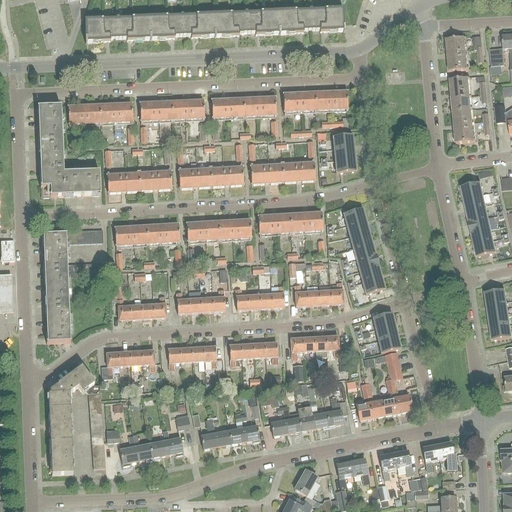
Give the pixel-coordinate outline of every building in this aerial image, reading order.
[(88,41),(351,32),(350,10),(87,19),(88,41)] [(511,38),(502,39),(503,52),(509,51),(510,72),(511,72),(511,38)] [(466,40),(456,41),(446,42),(449,73),(467,72),(467,71),(469,71),(466,40)] [(500,68),(499,52),(489,52),(490,68),(500,68)] [(468,80),(458,81),(449,82),(451,98),(452,114),(461,113),(471,112),(469,96),(468,80)] [(511,88),(502,90),(503,98),(511,97),(511,88)] [(315,104),(315,113),(347,112),(347,94),(331,94),(315,95),(315,104)] [(315,104),(315,95),(283,97),(284,114),(315,113),(315,104)] [(243,110),(244,119),(276,118),(275,100),(259,101),(243,101),(243,110)] [(243,101),(211,103),(212,121),(244,119),(243,110),(243,101)] [(172,113),(172,122),(204,121),(203,103),(187,104),(171,104),(172,113)] [(172,113),(171,104),(139,106),(140,124),(172,122),(172,113)] [(100,117),(100,126),(132,124),(132,106),(116,107),(100,108),(100,117)] [(61,108),(37,110),(37,111),(38,111),(39,145),(45,145),(51,145),(57,145),(62,144),(61,109),(61,108)] [(100,108),(68,109),(68,127),(100,126),(100,117),(100,108)] [(504,109),(494,110),(496,126),(506,125),(504,109)] [(452,114),(455,145),(474,144),(471,112),(461,113),(452,114)] [(153,134),(153,144),(161,144),(161,133),(153,134)] [(334,152),(354,150),(352,138),(332,140),(334,152)] [(64,180),(63,175),(62,144),(57,145),(51,145),(45,145),(39,145),(41,189),(40,189),(40,190),(41,190),(41,199),(64,199),(64,193),(64,187),(64,181),(64,180)] [(335,163),(355,161),(354,150),(334,152),(335,163)] [(356,173),(355,161),(335,163),(336,175),(356,173)] [(314,165),(306,166),(307,184),(315,183),(314,165)] [(298,166),(290,167),(291,185),(299,184),(298,166)] [(306,166),(298,166),(299,184),(307,184),(306,166)] [(282,167),(274,168),(275,186),(283,185),(282,167)] [(290,167),(282,167),(283,185),(291,185),(290,167)] [(266,168),(258,169),(259,187),(267,186),(266,168)] [(274,168),(266,168),(267,186),(275,186),(274,168)] [(235,188),(234,169),(226,170),(227,188),(235,188)] [(242,169),(234,169),(235,188),(243,188),(242,169)] [(259,187),(258,169),(250,169),(251,187),(259,187)] [(219,189),(218,170),(210,171),(211,189),(219,189)] [(226,170),(218,170),(219,189),(227,188),(226,170)] [(203,190),(202,171),(194,172),(195,190),(203,190)] [(210,171),(202,171),(203,190),(211,189),(210,171)] [(187,191),(186,172),(178,173),(179,191),(187,191)] [(194,172),(186,172),(187,191),(195,190),(194,172)] [(99,198),(100,198),(99,174),(98,174),(63,175),(64,180),(64,181),(64,187),(64,193),(64,199),(99,197),(99,198)] [(162,174),(154,175),(155,193),(163,192),(162,174)] [(170,174),(162,174),(163,192),(171,192),(170,174)] [(146,175),(138,176),(139,194),(147,193),(146,175)] [(154,175),(146,175),(147,193),(155,193),(154,175)] [(130,176),(123,177),(124,195),(132,194),(130,176)] [(138,176),(130,176),(132,194),(139,194),(138,176)] [(116,195),(115,177),(107,178),(108,196),(116,195)] [(123,177),(115,177),(116,195),(124,195),(123,177)] [(463,201),(483,197),(480,185),(461,189),(463,201)] [(483,197),(463,201),(466,213),(485,208),(483,197)] [(485,208),(466,213),(468,224),(488,220),(485,208)] [(346,228),(366,223),(362,211),(343,217),(346,228)] [(321,215),(313,216),(315,233),(323,233),(321,215)] [(305,216),(297,217),(299,234),(307,234),(305,216)] [(313,216),(305,216),(307,234),(315,233),(313,216)] [(289,217),(281,218),(283,235),(291,235),(289,217)] [(297,217),(289,217),(291,235),(299,234),(297,217)] [(274,218),(266,219),(267,236),(275,236),(274,218)] [(281,218),(274,218),(275,236),(283,235),(281,218)] [(267,236),(266,219),(258,219),(259,237),(267,236)] [(488,220),(468,224),(471,236),(491,232),(488,220)] [(242,223),(243,241),(251,240),(250,222),(242,223)] [(235,241),(234,223),(226,224),(227,242),(235,241)] [(235,241),(243,241),(242,223),(234,223),(235,241)] [(366,223),(346,228),(349,239),(369,234),(366,223)] [(219,242),(218,224),(210,225),(211,243),(219,242)] [(219,242),(227,242),(226,224),(218,224),(219,242)] [(203,243),(202,225),(194,226),(195,244),(203,243)] [(203,243),(211,243),(210,225),(202,225),(203,243)] [(187,244),(195,244),(194,226),(186,226),(187,244)] [(163,246),(171,245),(170,227),(162,228),(163,246)] [(170,227),(171,245),(179,245),(178,227),(170,227)] [(147,246),(155,246),(154,228),(146,229),(147,246)] [(163,246),(162,228),(154,228),(155,246),(163,246)] [(132,247),(139,247),(138,229),(130,230),(132,247)] [(147,246),(146,229),(138,229),(139,247),(147,246)] [(115,248),(124,248),(122,230),(114,230),(115,248)] [(132,247),(130,230),(122,230),(124,248),(132,247)] [(491,232),(471,236),(473,247),(493,243),(491,232)] [(349,239),(352,251),(372,245),(369,234),(349,239)] [(44,274),(50,274),(56,273),(62,273),(67,273),(67,267),(66,247),(66,237),(65,237),(42,238),(42,239),(43,239),(44,274)] [(2,263),(14,263),(14,242),(1,242),(2,263)] [(493,243),(473,247),(476,259),(496,255),(493,243)] [(356,262),(375,257),(372,245),(352,251),(356,262)] [(356,262),(359,274),(378,268),(375,257),(356,262)] [(381,280),(378,268),(359,274),(362,285),(381,280)] [(62,273),(56,273),(50,274),(44,274),(46,310),(51,310),(57,309),(63,309),(68,309),(68,285),(67,280),(67,273),(62,273)] [(0,277),(0,316),(13,315),(12,277),(0,277)] [(381,280),(362,285),(365,297),(385,291),(381,280)] [(110,284),(110,290),(111,301),(120,300),(119,283),(110,284)] [(330,293),(331,307),(343,306),(342,293),(342,286),(337,286),(337,293),(330,293)] [(307,309),(307,295),(300,295),(299,288),(294,288),(295,296),(295,309),(307,309)] [(271,297),(272,311),(284,310),(283,296),(282,289),(278,289),(278,297),(271,297)] [(249,312),(248,298),(241,299),(240,292),(235,292),(237,313),(249,312)] [(485,295),(486,307),(506,304),(504,292),(485,295)] [(212,301),(213,314),(225,314),(223,293),(219,293),(219,300),(212,301)] [(331,307),(330,293),(318,294),(319,308),(331,307)] [(319,308),(318,294),(307,295),(307,309),(319,308)] [(189,316),(188,302),(181,302),(181,295),(176,296),(177,317),(189,316)] [(260,298),(260,312),(272,311),(271,297),(260,298)] [(260,312),(260,298),(248,298),(249,312),(260,312)] [(153,307),(154,321),(166,320),(165,307),(164,299),(159,300),(160,307),(153,307)] [(201,315),(200,301),(188,302),(189,316),(201,315)] [(200,301),(201,315),(213,314),(212,301),(200,301)] [(130,322),(129,309),(123,309),(122,302),(117,302),(118,309),(117,309),(118,323),(130,322)] [(486,307),(488,319),(508,316),(506,304),(486,307)] [(141,308),(142,322),(154,321),(153,307),(141,308)] [(142,322),(141,308),(129,309),(130,322),(142,322)] [(57,309),(51,310),(46,310),(47,345),(46,345),(46,346),(70,345),(70,344),(69,321),(68,309),(63,309),(57,309)] [(375,333),(395,328),(392,316),(372,320),(375,333)] [(510,327),(508,316),(488,319),(490,330),(510,327)] [(510,327),(490,330),(492,343),(511,340),(510,327)] [(395,328),(375,333),(378,344),(398,339),(395,328)] [(314,340),(315,354),(321,354),(322,359),(327,359),(327,353),(326,339),(314,340)] [(338,339),(326,339),(327,353),(333,353),(334,360),(339,360),(338,353),(339,353),(338,339)] [(398,339),(378,344),(381,356),(400,351),(398,339)] [(314,340),(302,341),(303,355),(315,354),(314,340)] [(303,355),(302,341),(290,342),(291,355),(292,363),(297,362),(296,355),(303,355)] [(276,345),(265,346),(266,360),(272,360),(273,367),(278,366),(276,345)] [(266,360),(265,346),(253,347),(254,361),(266,360)] [(253,347),(241,348),(242,361),(254,361),(253,347)] [(242,361),(241,348),(229,348),(230,362),(230,369),(235,369),(235,364),(235,362),(242,361)] [(203,350),(204,364),(211,363),(211,370),(216,370),(216,364),(215,349),(203,350)] [(191,351),(192,364),(198,364),(199,373),(205,373),(204,364),(203,350),(191,351)] [(180,365),(179,351),(168,352),(169,373),(174,373),(173,366),(180,365)] [(191,351),(179,351),(180,365),(192,364),(191,351)] [(154,353),(142,354),(143,368),(149,367),(150,374),(155,374),(154,367),(154,353)] [(142,354),(130,355),(131,368),(143,368),(142,354)] [(119,369),(118,355),(106,356),(107,370),(101,370),(102,382),(113,381),(112,377),(112,370),(119,369)] [(130,355),(118,355),(119,369),(131,368),(130,355)] [(386,364),(398,362),(396,355),(384,358),(386,364)] [(399,368),(398,362),(386,364),(387,370),(399,368)] [(294,385),(303,385),(302,368),(293,369),(294,385)] [(387,370),(389,377),(401,374),(399,368),(387,370)] [(70,412),(69,396),(78,390),(82,395),(85,393),(94,386),(81,369),(58,386),(58,387),(50,393),(50,397),(48,397),(49,413),(70,412)] [(350,390),(359,389),(358,382),(349,383),(350,390)] [(100,396),(94,386),(85,393),(88,397),(100,396)] [(361,388),(362,394),(371,393),(369,386),(368,386),(365,387),(361,388)] [(387,389),(388,395),(392,395),(396,416),(412,413),(409,398),(398,400),(397,393),(396,393),(395,387),(387,389)] [(371,393),(362,394),(363,401),(372,399),(371,393)] [(381,403),(384,419),(396,416),(392,395),(388,395),(380,397),(381,403)] [(279,409),(277,400),(259,404),(260,409),(271,406),(272,410),(279,409)] [(348,417),(346,404),(339,405),(336,405),(336,403),(335,400),(329,401),(330,404),(332,415),(326,416),(329,431),(335,430),(335,428),(343,426),(341,418),(348,417)] [(311,411),(312,418),(314,432),(322,430),(323,432),(329,431),(326,416),(318,417),(316,408),(315,403),(309,404),(311,411)] [(381,403),(369,406),(372,421),(384,419),(381,403)] [(122,414),(121,406),(113,407),(114,415),(122,414)] [(372,421),(369,406),(356,408),(359,423),(372,421)] [(257,408),(251,409),(253,421),(259,420),(257,408)] [(71,444),(70,412),(49,413),(50,445),(71,444)] [(284,423),(285,423),(287,437),(295,435),(295,437),(301,436),(299,421),(298,416),(289,417),(288,414),(283,415),(283,416),(284,423)] [(198,417),(192,418),(194,430),(200,429),(198,417)] [(299,421),(301,436),(307,435),(307,433),(314,432),(312,418),(299,421)] [(187,419),(181,420),(184,432),(190,431),(187,419)] [(184,432),(181,420),(175,421),(178,433),(184,432)] [(213,429),(212,423),(206,424),(208,437),(200,439),(203,452),(204,454),(210,453),(209,451),(217,450),(215,436),(213,429)] [(285,423),(284,423),(270,426),(273,439),(274,441),(280,440),(279,438),(287,437),(285,423)] [(243,431),(245,444),(253,443),(253,445),(259,444),(259,442),(257,429),(243,431)] [(229,434),(231,449),(238,448),(237,446),(245,444),(243,431),(229,434)] [(162,434),(164,441),(167,458),(175,456),(176,458),(182,457),(182,455),(180,441),(169,443),(168,440),(167,433),(162,434)] [(215,436),(217,450),(225,448),(225,450),(231,449),(229,434),(215,436)] [(132,438),(134,447),(137,464),(145,462),(146,464),(153,463),(150,447),(139,449),(139,446),(137,437),(132,438)] [(123,469),(129,468),(129,465),(137,464),(134,447),(132,438),(128,439),(129,448),(130,451),(119,453),(122,467),(123,469)] [(159,442),(160,445),(150,447),(153,463),(159,462),(159,459),(167,458),(164,441),(159,442)] [(51,477),(67,477),(73,477),(71,444),(50,445),(51,477)] [(436,446),(439,463),(442,462),(446,461),(446,474),(456,474),(455,449),(452,449),(451,444),(443,446),(443,445),(436,446)] [(439,463),(436,446),(429,448),(429,449),(422,450),(427,475),(433,474),(431,465),(439,463)] [(501,463),(503,463),(511,462),(511,452),(502,453),(502,455),(500,455),(501,463)] [(410,468),(407,453),(400,455),(400,454),(393,455),(396,471),(404,469),(406,479),(413,478),(410,468)] [(379,459),(382,473),(382,474),(384,484),(390,482),(388,475),(394,473),(394,471),(396,471),(393,455),(386,456),(387,457),(379,459)] [(357,462),(350,463),(353,479),(361,478),(363,487),(368,486),(367,480),(367,479),(367,477),(364,462),(357,463),(357,462)] [(511,462),(503,463),(503,476),(511,475),(511,462)] [(346,490),(345,481),(353,479),(350,463),(343,464),(343,466),(336,467),(339,482),(340,482),(340,484),(340,485),(341,491),(347,490),(346,490)] [(306,498),(302,504),(308,507),(320,487),(314,484),(317,479),(305,473),(294,492),(306,498)] [(455,483),(442,484),(442,492),(455,491),(455,483)] [(378,489),(380,503),(382,510),(389,508),(387,502),(388,502),(385,488),(378,489)] [(377,490),(371,491),(373,503),(379,502),(377,490)] [(347,511),(344,493),(336,495),(339,511),(347,511)] [(406,502),(414,502),(428,501),(428,493),(406,494),(406,502)] [(310,511),(312,509),(308,507),(302,504),(291,498),(283,511),(310,511)] [(427,508),(426,511),(455,511),(455,508),(458,508),(457,499),(440,500),(441,508),(427,508)] [(332,511),(330,504),(330,501),(324,503),(322,506),(320,506),(317,511),(332,511)]
